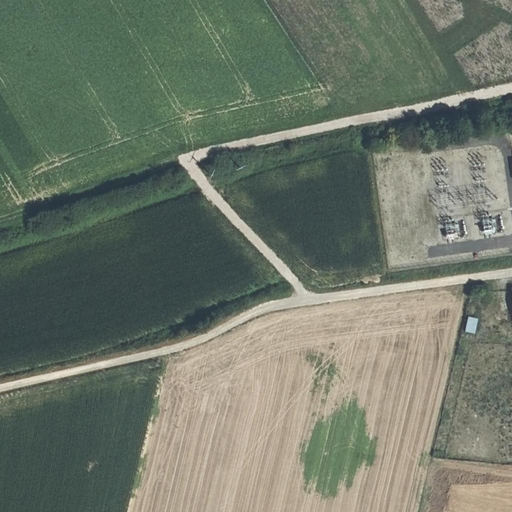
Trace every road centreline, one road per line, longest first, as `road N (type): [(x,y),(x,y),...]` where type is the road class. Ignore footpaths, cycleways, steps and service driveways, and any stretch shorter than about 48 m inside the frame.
road 1 (track): [(0,388),(174,348),(268,306),(511,273)]
road 2 (track): [(304,301),(185,158),(450,101)]
